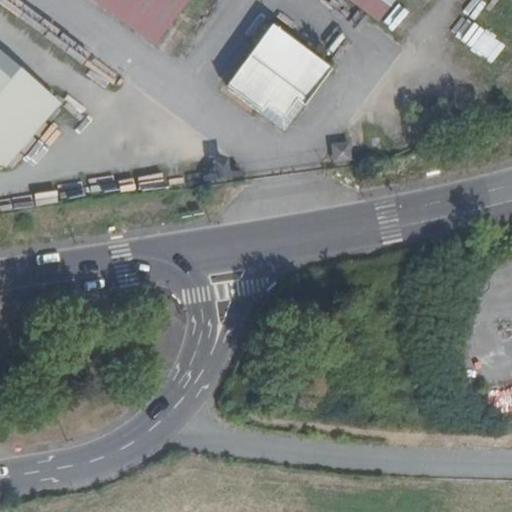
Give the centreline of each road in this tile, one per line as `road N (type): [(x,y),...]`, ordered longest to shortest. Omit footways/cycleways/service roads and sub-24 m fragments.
road 1 (secondary): [(0,477),(87,463),(130,445),(190,391),(216,330),(215,254)]
road 2 (secondary): [(215,254),(511,192)]
road 3 (secondary): [(0,289),(215,254)]
